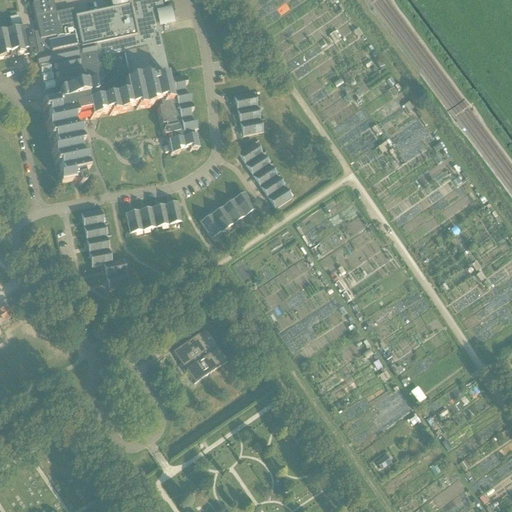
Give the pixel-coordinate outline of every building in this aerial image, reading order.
[(0,58),(23,54),(24,53),(24,51),(28,50),(29,56),(30,58),(32,58),(34,58),(35,57),(36,55),(36,54),(39,66),(54,63),(58,81),(43,84),(44,92),(59,89),(59,91),(61,102),(56,103),(55,101),(41,104),(43,111),(46,110),(49,124),(46,124),(49,138),(52,137),(55,150),(52,151),(55,164),(58,164),(61,177),(57,178),(59,186),(73,183),(73,180),(76,180),(77,184),(78,186),(79,187),(81,187),(82,186),(84,185),(84,184),(82,174),(87,173),(84,158),(81,159),(78,146),(81,145),(78,131),(74,132),(72,119),(74,116),(88,112),(90,120),(97,119),(97,115),(110,112),(111,116),(124,113),(123,109),(137,107),(137,110),(151,107),(150,104),(159,102),(161,109),(157,110),(161,127),(165,126),(166,130),(164,130),(163,131),(162,132),(162,133),(162,135),(163,136),(165,137),(169,136),(170,142),(167,143),(170,157),(177,155),(177,152),(190,149),(191,152),(197,151),(195,137),(193,137),(192,134),(195,134),(194,127),(191,127),(188,114),(191,113),(188,100),(185,100),(182,87),(185,86),(184,79),(170,82),(167,83),(166,77),(164,78),(163,74),(168,73),(160,34),(162,34),(161,28),(158,29),(155,13),(164,11),(161,0),(124,0),(126,7),(74,17),(73,10),(55,14),(51,0),(32,4),(38,32),(27,35),(26,28),(0,33),(0,58)] [(511,13),(501,22),(505,28),(511,23),(511,13)] [(335,33),(329,36),(334,43),(340,40),(335,33)] [(406,88),(402,80),(393,84),(397,93),(406,88)] [(237,112),(256,108),(253,95),(234,99),(237,112)] [(415,98),(386,115),(409,154),(433,139),(429,132),(436,128),(432,122),(423,127),(418,119),(413,122),(410,117),(415,114),(412,107),(418,104),(415,98)] [(259,121),(256,108),(237,112),(240,125),(259,121)] [(380,129),(386,126),(382,119),(376,122),(380,129)] [(259,121),(240,125),(243,138),(262,134),(259,121)] [(365,164),(369,172),(401,154),(395,143),(383,150),(385,153),(365,164)] [(245,167),(261,156),(254,144),(237,155),(245,167)] [(269,167),(261,156),(245,167),(252,178),(269,167)] [(269,167),(252,178),(260,189),(276,178),(281,175),(273,164),(269,167)] [(284,189),(276,178),(260,189),(267,200),(284,189)] [(284,189),(267,200),(275,211),(291,200),(284,189)] [(233,201),(244,218),(255,210),(244,194),(233,201)] [(428,194),(422,198),(428,205),(433,201),(428,194)] [(244,218),(233,201),(222,209),(233,225),(244,218)] [(177,204),(164,207),(168,226),(181,223),(177,204)] [(168,226),(164,207),(151,210),(155,229),(168,226)] [(233,225),(222,209),(210,216),(222,233),(233,225)] [(151,210),(138,213),(142,232),(155,229),(151,210)] [(83,229),(103,225),(100,212),(80,216),(83,229)] [(142,232),(138,213),(125,216),(129,235),(142,232)] [(222,233),(210,216),(199,224),(210,240),(222,233)] [(458,231),(464,229),(462,222),(456,225),(458,231)] [(105,238),(103,225),(83,229),(86,242),(105,238)] [(459,244),(465,241),(460,233),(455,236),(459,244)] [(105,238),(86,242),(89,255),(108,251),(105,238)] [(111,265),(111,264),(108,251),(89,255),(91,269),(103,266),(111,265)] [(480,257),(475,260),(480,267),(485,264),(480,257)] [(111,265),(103,266),(106,279),(125,275),(122,261),(111,264),(111,265)] [(341,264),(345,272),(349,270),(345,262),(341,264)] [(125,275),(106,279),(109,292),(128,288),(125,275)] [(10,300),(5,304),(10,310),(15,307),(10,300)] [(172,354),(194,385),(226,363),(204,331),(172,354)] [(349,373),(363,363),(358,357),(344,367),(349,373)] [(327,387),(344,378),(340,371),(323,381),(327,387)] [(422,394),(416,399),(419,404),(426,399),(422,394)] [(368,408),(375,417),(380,414),(374,405),(368,408)] [(447,417),(456,411),(451,405),(443,411),(447,417)] [(376,464),(380,470),(390,463),(386,457),(376,464)] [(420,501),(425,499),(421,491),(416,493),(420,501)]
